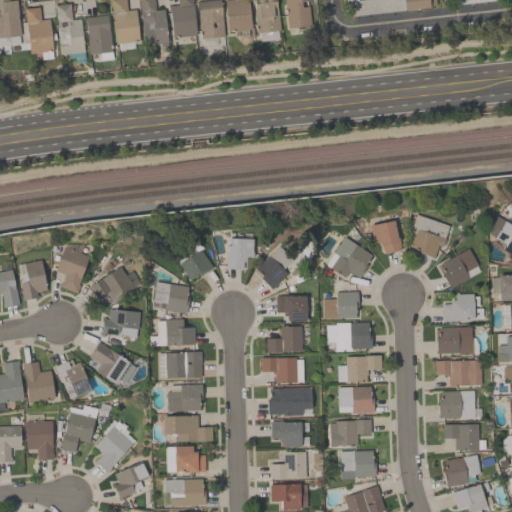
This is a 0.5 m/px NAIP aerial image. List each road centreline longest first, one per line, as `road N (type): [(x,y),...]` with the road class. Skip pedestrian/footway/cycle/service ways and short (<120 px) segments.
road 1 (primary): [(511,68),(0,125)]
road 2 (primary): [(0,149),(478,95)]
road 3 (residential): [(420,511),(408,471),(402,295)]
road 4 (residential): [(238,511),(231,309)]
road 5 (residential): [(511,6),(343,25),(330,0)]
